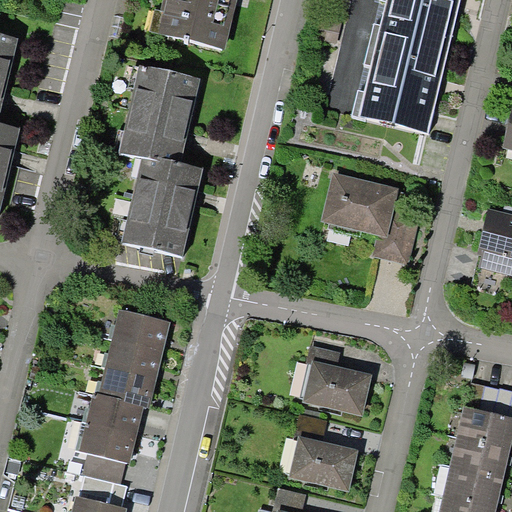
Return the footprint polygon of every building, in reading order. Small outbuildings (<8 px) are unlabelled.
[(231,53),(243,0),(173,0),(165,37),(231,53)] [(458,0),(386,0),(359,117),(427,133),(458,0)] [(0,38),(0,218),(6,219),(26,135),(4,130),(24,44),(0,38)] [(146,69),(126,155),(149,160),(129,245),(188,259),(208,174),(187,169),(207,83),(146,69)] [(511,102),(501,149),(511,151),(511,102)] [(374,234),(369,256),(407,265),(419,214),(409,212),(413,193),(330,174),(319,221),(374,234)] [(475,266),(511,274),(511,219),(487,213),(475,266)] [(173,323),(125,312),(106,394),(99,393),(86,451),(133,462),(147,405),(153,406),(173,323)] [(305,363),(312,365),(313,361),(337,367),(340,353),(309,345),(305,363)] [(337,367),(313,361),(312,365),(303,401),(362,415),(371,375),(337,367)] [(495,511),(511,438),(511,417),(464,407),(439,511),(495,511)] [(327,421),(298,415),(292,440),(297,441),(298,436),(322,442),(327,421)] [(322,442),(298,436),(297,441),(289,478),(348,491),(358,450),(322,442)] [(302,511),(307,495),(277,487),(270,511),(276,511),(277,510),(286,511),(302,511)] [(129,511),(130,509),(82,497),(78,511),(129,511)]
